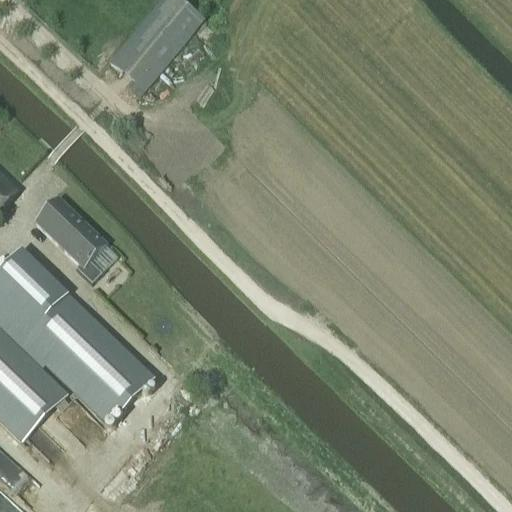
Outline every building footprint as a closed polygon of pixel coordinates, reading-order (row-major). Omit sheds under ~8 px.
[(204,24),(175,0),(163,0),(108,67),(144,96),(204,24)] [(0,215),(17,196),(0,180),(0,215)] [(58,203),(34,228),(79,270),(76,274),(92,289),(101,279),(101,278),(116,262),(106,251),(107,250),(58,203)] [(0,324),(93,413),(137,367),(22,257),(0,279),(0,324)] [(0,424),(24,447),(68,400),(0,336),(0,424)]
